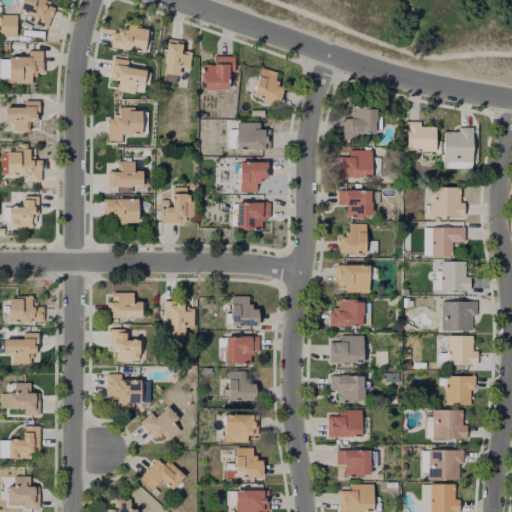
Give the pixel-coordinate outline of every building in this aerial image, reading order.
[(48,0),(46,5),(56,9),(48,29),(36,25),(38,20),(20,14),(25,0),(48,0)] [(0,16),(13,16),(13,40),(0,39),(0,16)] [(152,31),(149,53),(111,47),(113,33),(124,34),(126,22),(143,25),(142,30),(152,31)] [(192,53),(190,69),(187,69),(185,84),(165,81),(170,46),(185,48),(184,52),(192,53)] [(45,52),(44,73),(38,73),(37,78),(34,78),(34,84),(11,83),(12,60),(29,60),(30,51),(45,52)] [(223,52),(223,58),(226,58),(226,84),(203,85),(203,77),(200,77),(200,66),(211,66),(211,59),(213,59),(213,53),(223,52)] [(148,73),(146,88),(115,82),(115,80),(111,80),(114,59),(129,61),(128,67),(148,73)] [(285,84),(278,106),(249,97),(260,64),(276,69),(273,80),(285,84)] [(39,101),(39,129),(30,129),(30,132),(12,132),(12,125),(8,125),(8,110),(26,111),(26,101),(39,101)] [(381,113),(381,128),(357,128),(357,134),(341,134),(341,114),(351,114),(351,102),(375,102),(375,113),(381,113)] [(144,108),(145,136),(125,137),(125,142),(109,142),(108,119),(119,119),(119,109),(144,108)] [(434,123),(434,148),(419,148),(419,154),(406,154),(406,117),(420,118),(420,123),(434,123)] [(268,126),(268,144),(235,144),(235,118),(259,119),(258,125),(268,126)] [(472,124),(471,166),(446,165),(446,158),(444,158),(444,128),(458,128),(458,124),(472,124)] [(370,147),(370,172),(343,172),(336,170),(336,153),(342,153),(347,151),(347,146),(370,147)] [(32,151),(31,157),(37,157),(37,161),(42,161),(42,184),(28,184),(28,179),(22,179),(10,179),(10,175),(1,175),(1,154),(15,155),(15,150),(32,151)] [(265,157),(265,173),(255,173),(255,188),(238,187),(239,156),(265,157)] [(145,174),(145,188),(115,188),(115,174),(118,174),(118,162),(136,162),(135,174),(145,174)] [(184,184),(184,188),(187,188),(187,190),(190,190),(190,214),(184,214),(184,219),(161,219),(161,204),(162,201),(170,201),(170,188),(171,183),(184,184)] [(464,199),(463,214),(429,213),(429,183),(460,183),(459,199),(464,199)] [(370,185),(369,208),(363,208),(363,212),(345,212),(346,201),(336,201),(336,186),(344,186),(370,185)] [(268,199),(267,217),(260,216),(260,224),(234,224),(235,198),(268,199)] [(118,200),(118,202),(140,202),(140,226),(116,226),(116,220),(111,220),(111,215),(105,215),(105,200),(118,200)] [(35,202),(35,209),(37,209),(37,218),(34,218),(34,231),(10,230),(10,222),(4,222),(4,208),(10,208),(23,207),(23,202),(35,202)] [(365,220),(364,248),(337,248),(337,231),(344,231),(344,227),(347,227),(347,220),(365,220)] [(463,223),(463,239),(451,239),(451,252),(431,252),(431,223),(463,223)] [(429,255),(430,228),(422,228),(422,255),(429,255)] [(468,273),(468,286),(440,286),(440,257),(464,258),(464,273),(468,273)] [(368,260),(367,289),(345,289),(345,283),(334,283),(334,262),(339,262),(368,260)] [(140,297),(140,314),(106,314),(106,299),(112,297),(112,289),(132,289),(132,296),(140,297)] [(42,304),(41,318),(7,317),(7,293),(31,294),(31,299),(36,299),(36,304),(42,304)] [(255,304),(255,321),(231,321),(230,293),(247,293),(247,300),(251,300),(251,304),(255,304)] [(362,297),(362,310),(361,326),(328,326),(328,308),(332,308),(332,304),(337,304),(337,295),(355,296),(362,297)] [(193,305),(193,322),(183,322),(183,330),(168,330),(168,311),(162,311),(162,297),(183,298),(183,305),(193,305)] [(475,299),(475,312),(470,312),(470,327),(440,327),(440,299),(475,299)] [(138,335),(138,359),(115,359),(115,349),(108,349),(108,326),(124,326),(124,335),(138,335)] [(36,330),(36,351),(32,351),(32,356),(29,356),(29,360),(10,360),(10,349),(0,349),(0,337),(1,337),(2,334),(22,334),(22,329),(36,330)] [(258,334),(258,350),(252,350),(252,355),(249,355),(249,361),(217,360),(217,334),(225,334),(225,332),(249,332),(258,334)] [(362,332),(361,358),(328,358),(328,339),(333,339),(339,337),(339,332),(362,332)] [(476,348),(476,362),(447,362),(447,332),(472,333),(472,348),(476,348)] [(255,368),(254,395),(227,395),(228,368),(255,368)] [(138,375),(138,399),(132,399),(132,403),(116,403),(116,396),(111,396),(111,392),(105,391),(105,370),(120,370),(120,375),(138,375)] [(362,370),(362,398),(337,398),(337,390),(328,390),(328,372),(336,372),(362,370)] [(474,372),(474,388),(469,387),(469,401),(444,401),(444,372),(474,372)] [(28,379),(28,388),(32,388),(38,390),(38,412),(23,412),(23,405),(5,405),(6,388),(13,388),(13,379),(28,379)] [(166,401),(179,416),(173,421),(179,428),(167,439),(160,430),(154,436),(139,418),(150,409),(153,413),(166,401)] [(360,406),(360,433),(331,432),(326,432),(326,413),(331,413),(337,412),(337,406),(360,406)] [(465,422),(465,435),(431,435),(431,406),(461,407),(461,422),(465,422)] [(259,412),(259,438),(223,438),(223,410),(251,410),(251,412),(259,412)] [(38,423),(38,448),(29,448),(29,456),(5,455),(6,435),(20,435),(20,428),(21,423),(38,423)] [(261,456),(261,473),(235,472),(235,445),(251,445),(251,452),(256,452),(255,456),(261,456)] [(368,445),(367,470),(362,470),(362,473),(344,473),(344,461),(335,461),(335,447),(343,447),(368,445)] [(462,447),(462,461),(457,461),(457,475),(427,475),(427,446),(462,447)] [(160,460),(166,456),(182,472),(170,485),(160,475),(149,486),(138,475),(156,456),(160,460)] [(28,473),(28,484),(38,484),(37,507),(22,506),(23,498),(5,498),(5,482),(12,482),(12,473),(28,473)] [(372,481),(371,507),(338,507),(338,487),(344,487),(349,486),(349,481),(372,481)] [(459,496),(459,511),(420,511),(420,500),(429,500),(429,481),(453,481),(453,496),(459,496)] [(267,487),(267,506),(257,506),(257,511),(235,511),(235,486),(262,486),(267,487)] [(129,496),(129,505),(135,505),(135,511),(103,511),(103,506),(108,506),(113,504),(113,496),(129,496)]
